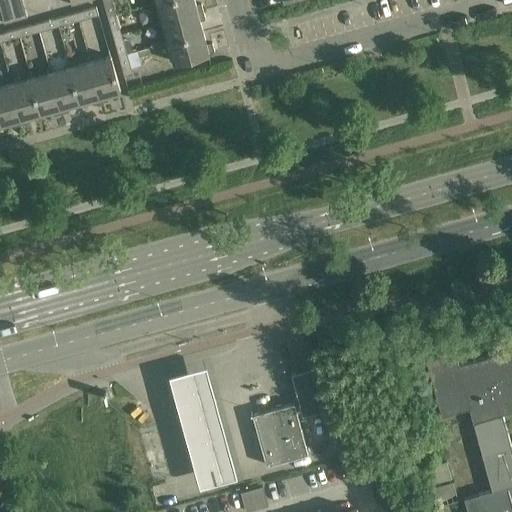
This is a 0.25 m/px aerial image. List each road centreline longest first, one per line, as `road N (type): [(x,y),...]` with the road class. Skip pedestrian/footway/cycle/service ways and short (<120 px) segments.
road 1 (tertiary): [(0,366),(511,220)]
road 2 (tertiary): [(511,179),(0,314)]
road 3 (residential): [(486,0),(280,62),(258,60),(246,46),(232,0)]
